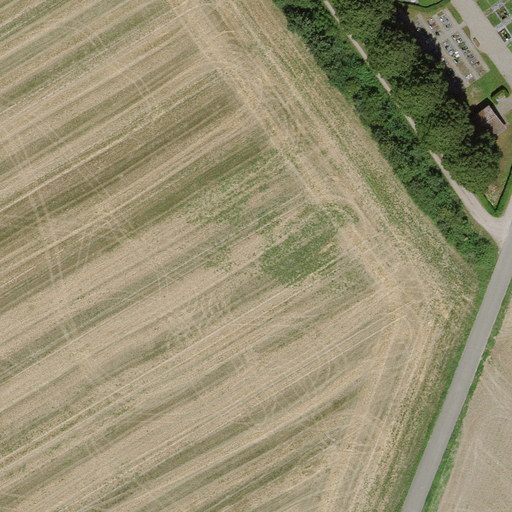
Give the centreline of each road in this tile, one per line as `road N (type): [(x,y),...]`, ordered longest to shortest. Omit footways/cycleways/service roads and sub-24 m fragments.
road 1 (residential): [(402,511),(511,226)]
road 2 (track): [(504,245),(324,0)]
